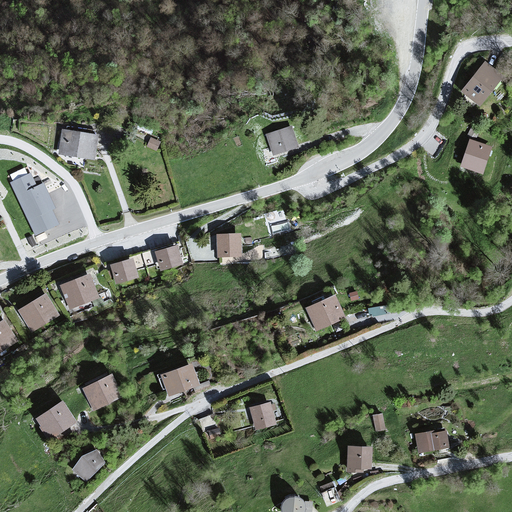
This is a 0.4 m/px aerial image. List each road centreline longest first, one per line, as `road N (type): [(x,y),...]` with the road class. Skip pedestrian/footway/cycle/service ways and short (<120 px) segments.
road 1 (residential): [(511,300),(422,314),(200,406),(78,511)]
road 2 (residential): [(511,40),(462,53),(427,131),(410,147),(327,188),(305,177)]
road 3 (tertiary): [(423,0),(402,108),(365,147),(305,177)]
road 4 (tertiary): [(305,177),(98,241)]
road 5 (residential): [(511,456),(384,482),(347,511)]
road 6 (unclassified): [(98,241),(69,174),(0,140)]
